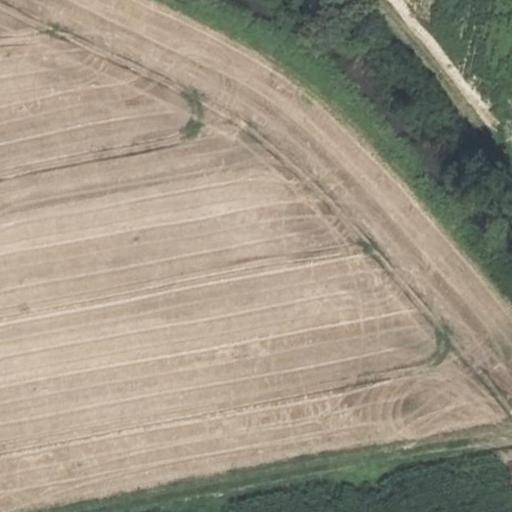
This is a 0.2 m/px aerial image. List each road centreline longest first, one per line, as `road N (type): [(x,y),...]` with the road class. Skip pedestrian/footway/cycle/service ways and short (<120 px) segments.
road 1 (track): [(137,511),(511,447)]
road 2 (track): [(511,172),(359,0)]
